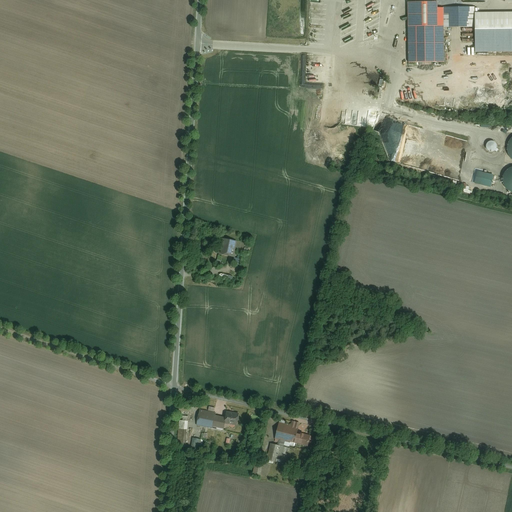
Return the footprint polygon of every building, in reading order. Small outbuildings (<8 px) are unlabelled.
[(415,2),(407,2),(408,63),(444,63),(443,28),(443,8),(442,8),(437,9),(437,2),(431,2),(415,2)] [(474,7),(442,7),(442,8),(443,8),(443,28),(474,27),(474,13),(474,7)] [(344,18),(351,17),(350,10),(343,11),(344,18)] [(511,12),(474,13),(474,27),(475,53),(511,52),(511,12)] [(326,72),(337,72),(337,58),(326,58),(326,72)] [(492,152),(494,152),(495,151),(496,149),(497,147),(497,146),(496,144),(495,143),(493,142),(492,142),(490,142),(489,143),(487,144),(486,145),(486,147),(486,149),(487,150),(489,152),(490,152),(492,152)] [(511,193),(511,167),(508,169),(505,172),(503,176),(502,180),(502,184),(504,188),(507,191),(511,193)] [(494,175),(475,171),(472,184),(491,188),(494,175)] [(225,238),(221,253),(232,256),(235,240),(225,238)] [(216,413),(199,410),(196,426),(222,431),(222,430),(223,430),(225,424),(237,427),(240,413),(225,411),(224,418),(215,416),(216,413)] [(188,422),(179,421),(177,446),(185,447),(188,422)] [(290,426),(279,423),(275,440),(275,442),(278,443),(277,446),(284,448),(285,443),(290,444),(290,443),(294,444),(296,435),(299,423),(291,422),(290,426)] [(300,435),(296,435),(294,444),(308,447),(311,436),(300,434),(300,435)] [(201,440),(192,439),(190,451),(199,452),(201,440)] [(286,449),(270,445),(266,461),(275,463),(277,458),(283,459),(286,449)] [(260,476),(261,468),(254,467),(252,475),(260,476)]
